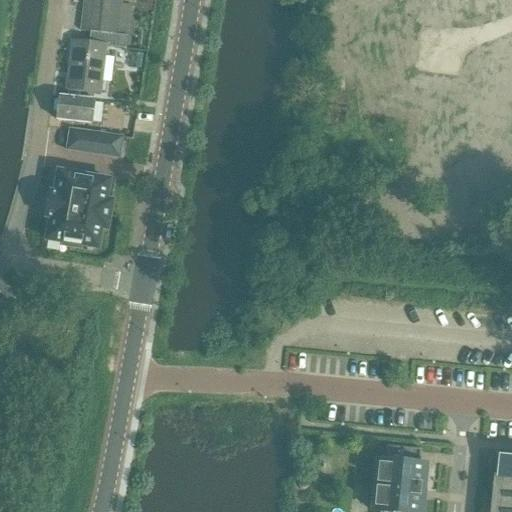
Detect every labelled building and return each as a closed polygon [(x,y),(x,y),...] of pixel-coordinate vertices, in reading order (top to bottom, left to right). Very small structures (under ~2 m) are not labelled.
[(89,0),(82,0),(80,25),(86,26),(122,30),(123,30),(126,5),(125,4),(125,0),(102,0),(103,2),(89,0)] [(67,90),(66,99),(84,101),(85,92),(98,94),(104,47),(119,49),(122,30),(86,26),(84,45),(72,44),(67,90)] [(119,53),(117,67),(128,68),(130,54),(119,53)] [(59,98),(56,121),(90,125),(93,102),(84,101),(66,99),(59,98)] [(118,159),(121,138),(69,130),(65,151),(118,159)] [(106,231),(111,203),(105,202),(108,182),(93,180),(94,176),(73,172),(73,176),(58,174),(54,194),(49,193),(47,204),(50,204),(49,209),(46,209),(44,220),(49,221),(46,241),(61,243),(60,247),(81,251),(81,247),(96,250),(100,230),(106,231)] [(421,450),(386,447),(385,461),(378,460),(372,511),(421,511),(426,465),(419,464),(421,450)] [(511,511),(511,458),(499,458),(497,476),(493,476),(489,511),(511,511)]
